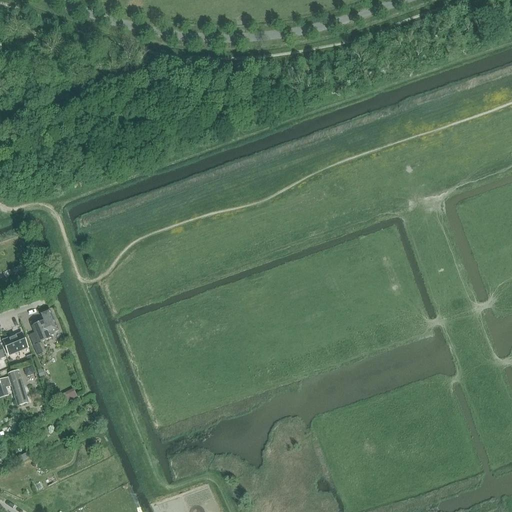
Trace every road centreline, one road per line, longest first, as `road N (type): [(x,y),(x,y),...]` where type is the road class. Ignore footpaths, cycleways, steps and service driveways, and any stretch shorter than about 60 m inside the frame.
road 1 (unknown): [(79,278),(100,278),(134,242),(260,203),(345,161),(511,100)]
road 2 (unclassified): [(54,0),(126,25),(217,39),(303,32),(404,0)]
road 3 (unknown): [(79,278),(49,207),(0,206)]
